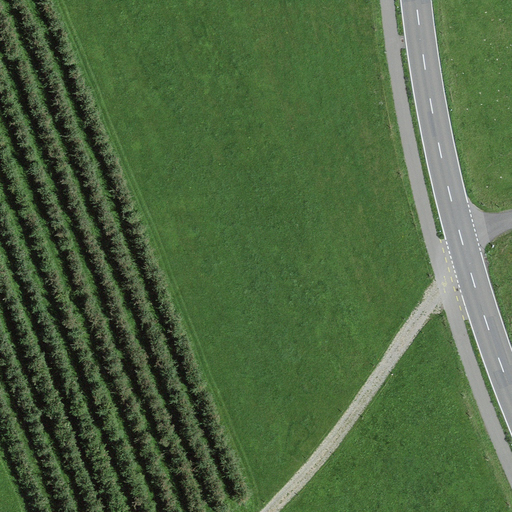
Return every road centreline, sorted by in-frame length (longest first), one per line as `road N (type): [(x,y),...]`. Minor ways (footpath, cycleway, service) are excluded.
road 1 (secondary): [(511,395),(464,252),(416,0)]
road 2 (track): [(444,284),(271,511)]
